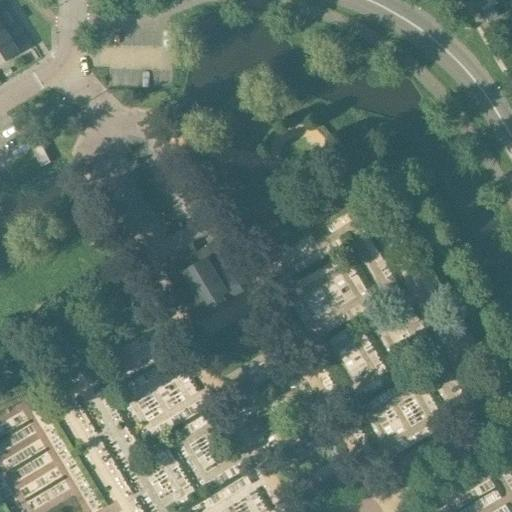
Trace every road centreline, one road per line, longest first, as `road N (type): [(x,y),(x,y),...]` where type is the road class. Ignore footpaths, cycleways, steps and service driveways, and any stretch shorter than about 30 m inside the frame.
road 1 (tertiary): [(365,0),(425,31),(511,133)]
road 2 (residential): [(0,104),(64,64),(73,21)]
